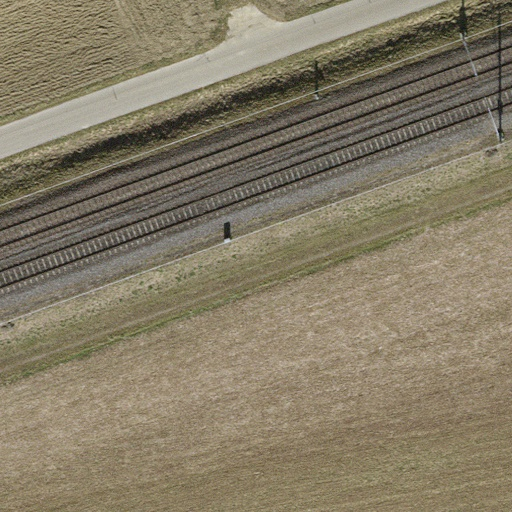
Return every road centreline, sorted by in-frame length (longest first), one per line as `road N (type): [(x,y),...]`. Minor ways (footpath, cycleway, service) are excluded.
road 1 (track): [(0,363),(511,171)]
road 2 (track): [(411,0),(0,146)]
